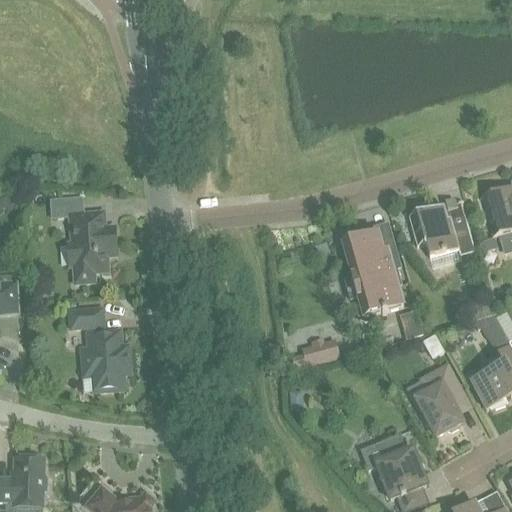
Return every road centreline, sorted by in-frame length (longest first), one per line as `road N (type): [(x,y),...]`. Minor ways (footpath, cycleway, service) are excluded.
road 1 (residential): [(511,155),(304,212),(169,219)]
road 2 (unclassified): [(187,440),(169,219)]
road 3 (residential): [(187,440),(58,428),(0,412)]
